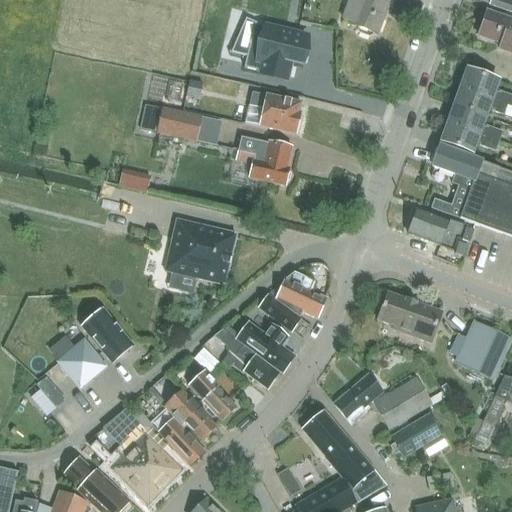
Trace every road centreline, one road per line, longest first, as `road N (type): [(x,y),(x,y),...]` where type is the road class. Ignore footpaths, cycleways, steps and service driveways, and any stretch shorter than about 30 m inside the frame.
road 1 (residential): [(0,460),(31,463),(94,402),(151,372),(286,261),(361,250)]
road 2 (residential): [(171,511),(302,377),(361,250)]
road 3 (unclassified): [(361,250),(446,0)]
road 4 (residential): [(511,304),(361,250)]
